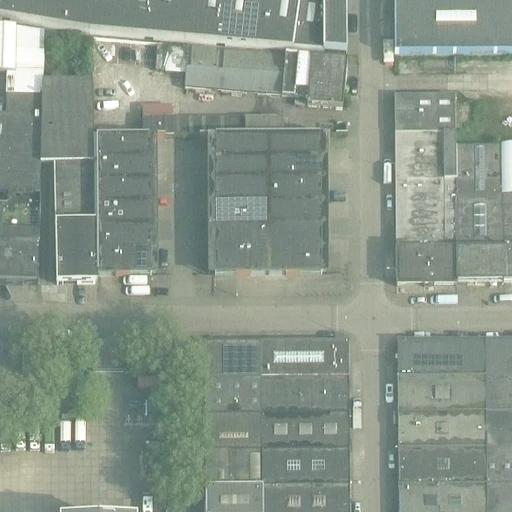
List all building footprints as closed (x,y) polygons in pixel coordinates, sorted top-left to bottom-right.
[(345,0),(0,0),(0,21),(89,36),(346,58),(346,36),(345,0)] [(511,0),(393,0),(394,58),(511,57),(511,0)] [(346,62),(188,48),(185,90),(307,100),(306,107),(342,110),(346,62)] [(43,83),(43,99),(41,166),(54,166),(56,286),(96,285),(96,278),(95,232),(95,209),(94,186),(94,163),(93,140),(92,83),(43,83)] [(395,135),(396,135),(454,134),(454,97),(394,98),(395,135)] [(0,284),(37,286),(41,166),(43,99),(6,98),(3,197),(8,197),(8,209),(0,208),(0,284)] [(305,136),(305,119),(145,120),(145,137),(305,136)] [(454,134),(396,135),(397,252),(395,252),(395,287),(397,287),(422,282),(423,288),(424,288),(424,287),(434,287),(434,286),(455,286),(455,287),(456,287),(455,198),(454,134)] [(321,266),(327,266),(327,252),(321,252),(320,138),(267,139),(214,139),(214,252),(208,252),(208,266),(214,266),(214,277),(268,277),(321,277),(321,275),(321,266)] [(150,253),(150,231),(150,140),(93,140),(94,163),(94,186),(95,209),(95,232),(96,278),(151,278),(151,276),(151,267),(156,267),(156,253),(150,253)] [(456,287),(502,287),(501,198),(500,148),(455,149),(456,198),(455,198),(456,287)] [(511,148),(500,148),(501,198),(511,197),(511,148)] [(511,197),(501,198),(502,287),(511,286),(511,197)] [(511,342),(396,344),(397,380),(511,378),(511,342)] [(203,346),(203,381),(349,380),(348,344),(203,346)] [(511,378),(397,380),(397,416),(511,415),(511,378)] [(349,380),(203,381),(203,417),(349,416),(349,380)] [(511,415),(397,416),(397,452),(511,451),(511,415)] [(203,417),(203,511),(349,511),(349,416),(203,417)] [(511,511),(511,451),(397,452),(397,511),(511,511)]
